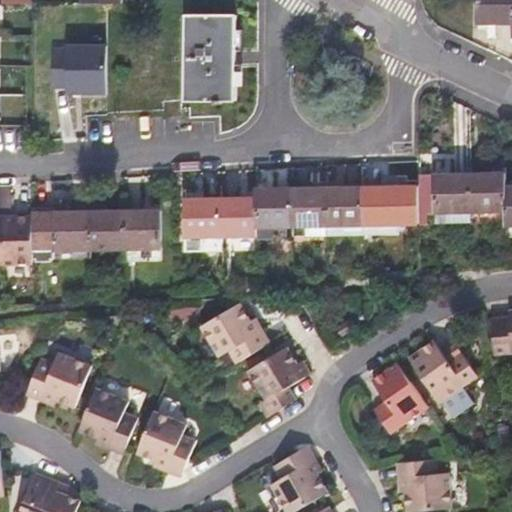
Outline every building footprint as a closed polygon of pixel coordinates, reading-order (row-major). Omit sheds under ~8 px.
[(511,23),(511,0),(479,0),(479,24),(511,23)] [(188,100),(239,100),(238,15),(188,15),(188,100)] [(52,46),(53,93),(108,92),(107,45),(52,46)] [(509,220),(508,185),(507,172),(473,173),(474,221),(509,220)] [(474,221),(473,173),(421,175),(421,185),(422,223),(474,221)] [(401,222),(422,223),(421,185),(401,186),(400,184),(363,185),(365,233),(401,232),(401,222)] [(365,233),(363,185),(329,186),(330,233),(365,233)] [(0,218),(3,218),(4,265),(35,265),(35,261),(35,218),(14,219),(14,187),(0,186),(0,218)] [(259,197),(259,235),(296,234),(295,186),(259,187),(259,197)] [(295,186),(296,234),(330,233),(329,186),(295,186)] [(222,198),(223,236),(259,235),(259,197),(222,198)] [(189,237),(223,236),(222,198),(188,199),(189,237)] [(57,206),(35,207),(35,218),(35,261),(38,261),(38,263),(53,263),(53,261),(56,261),(57,250),(93,250),(92,211),(57,211),(57,206)] [(127,210),(92,211),(93,250),(128,249),(127,210)] [(127,210),(128,249),(128,258),(162,258),(162,210),(127,210)] [(241,360),(269,344),(242,300),(204,323),(222,352),(232,346),(241,360)] [(347,336),(362,325),(355,316),(341,326),(347,336)] [(445,400),(446,399),(466,384),(480,373),(464,351),(453,360),(446,352),(437,339),(413,356),(445,400)] [(458,343),(446,352),(453,360),(464,351),(458,343)] [(270,415),(300,397),(293,384),(307,375),(289,344),(251,367),(269,399),(263,402),(270,415)] [(60,364),(45,358),(34,389),(82,408),(98,366),(65,353),(60,364)] [(395,431),(431,404),(401,361),(377,379),(391,398),(378,408),(395,431)] [(466,384),(446,399),(458,415),(478,399),(466,384)] [(132,400),(100,387),(85,429),(133,449),(144,418),(128,411),(132,400)] [(188,423),(157,410),(141,451),(187,470),(188,468),(189,465),(199,440),(185,434),(188,423)] [(511,440),(511,425),(498,426),(499,444),(511,443),(511,440)] [(278,485),(293,511),(298,511),(334,491),(308,448),(281,464),(289,478),(278,485)] [(444,469),(444,457),(408,460),(412,505),(464,499),(462,467),(444,469)] [(79,511),(86,495),(65,486),(68,478),(41,468),(22,511),(79,511)]
